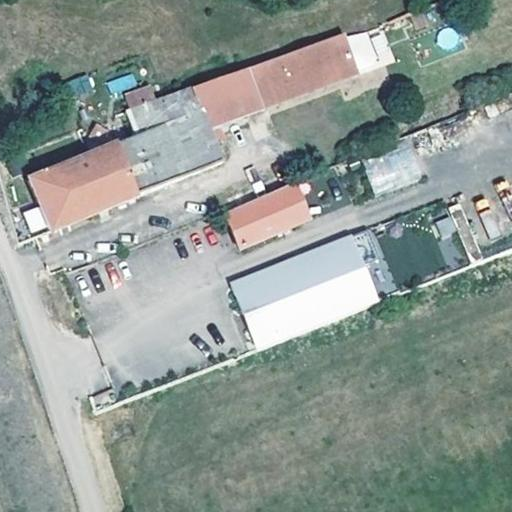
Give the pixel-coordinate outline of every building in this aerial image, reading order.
[(363,27),(343,34),(355,65),(370,59),(373,52),(363,27)] [(207,125),(358,73),(355,65),(343,34),(154,102),(129,111),(125,113),(133,137),(28,179),(50,232),(222,162),(207,125)] [(88,73),(63,83),(70,99),(95,89),(88,73)] [(110,92),(136,86),(133,75),(107,80),(110,92)] [(149,89),(124,98),(129,111),(154,102),(149,89)] [(409,142),(361,159),(374,196),(422,179),(409,142)] [(20,157),(7,162),(11,175),(25,170),(20,157)] [(295,183),(227,213),(239,244),(309,215),(295,183)] [(23,211),(31,233),(47,227),(39,206),(23,211)] [(487,237),(499,235),(494,212),(482,215),(487,237)] [(451,215),(434,222),(440,238),(457,231),(451,215)] [(260,348),(377,302),(351,237),(234,283),(260,348)]
